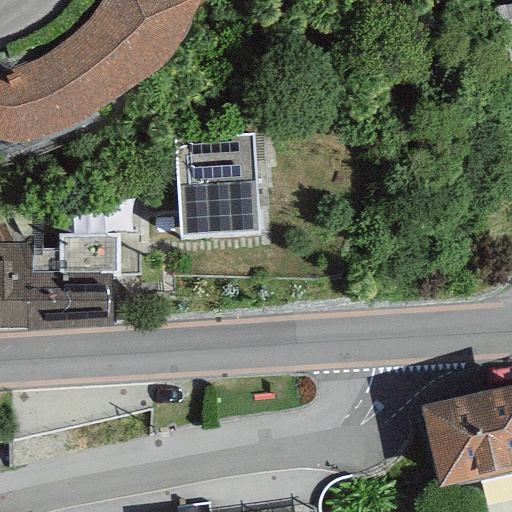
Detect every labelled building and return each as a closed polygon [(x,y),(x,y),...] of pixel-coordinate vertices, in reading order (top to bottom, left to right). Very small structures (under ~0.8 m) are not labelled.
[(202,3),(194,0),(103,0),(102,3),(95,17),(84,30),(69,41),(49,56),(33,65),(13,71),(0,75),(0,149),(3,151),(17,153),(35,150),(55,144),(79,133),(156,82),(166,73),(173,64),(202,3)] [(511,71),(511,7),(497,11),(511,71)] [(251,142),(173,147),(180,252),(258,246),(251,142)] [(0,343),(25,344),(25,346),(108,346),(108,287),(117,287),(117,241),(62,241),(62,225),(32,225),(32,250),(0,249),(0,343)] [(511,397),(420,417),(438,504),(511,488),(511,397)]
